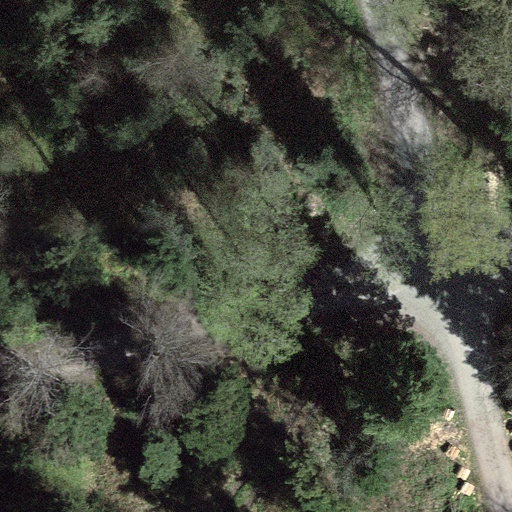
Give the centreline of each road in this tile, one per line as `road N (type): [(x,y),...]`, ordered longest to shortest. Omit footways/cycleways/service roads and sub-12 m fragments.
road 1 (track): [(381,0),(510,511)]
road 2 (track): [(511,253),(447,276),(52,357),(0,375)]
